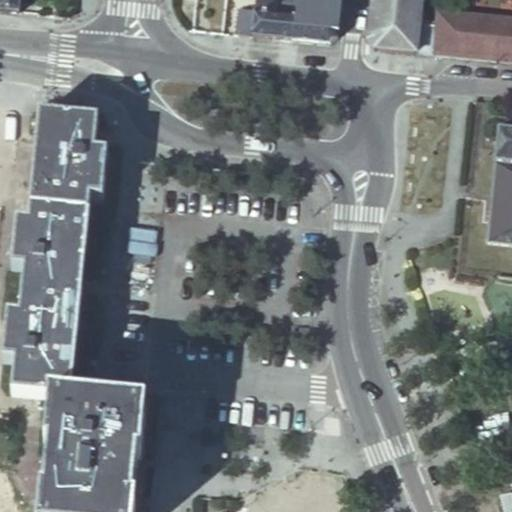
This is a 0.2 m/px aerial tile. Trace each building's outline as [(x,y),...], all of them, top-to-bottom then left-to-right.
[(0,0),(0,14),(18,16),(20,0),(0,0)] [(255,0),(254,14),(251,40),(293,44),(296,20),(275,18),(277,0),(255,0)] [(277,0),(275,18),(296,20),(293,44),(330,48),(338,41),(340,27),(343,0),(277,0)] [(375,52),(433,59),(436,34),(419,32),(422,0),(372,0),(368,44),(375,52)] [(238,12),(235,38),(251,40),(254,14),(238,12)] [(511,66),(511,23),(438,15),(436,34),(433,59),(511,66)] [(47,401),(66,403),(69,373),(80,263),(86,197),(91,151),(94,121),(86,120),(35,114),(23,226),(18,274),(13,321),(8,367),(5,397),(47,401)] [(511,130),(497,128),(486,244),(511,247),(511,130)] [(91,151),(86,197),(99,198),(103,153),(91,151)] [(5,272),(18,274),(23,226),(9,225),(5,272)] [(0,320),(0,365),(8,367),(13,321),(0,319),(0,320)] [(132,461),(137,461),(143,411),(66,403),(47,401),(42,450),(46,451),(42,497),(37,497),(35,511),(132,511),(133,504),(127,504),(131,473),(132,461)] [(343,511),(346,476),(327,475),(329,474),(297,472),(295,498),(240,495),(238,511),(343,511)]
